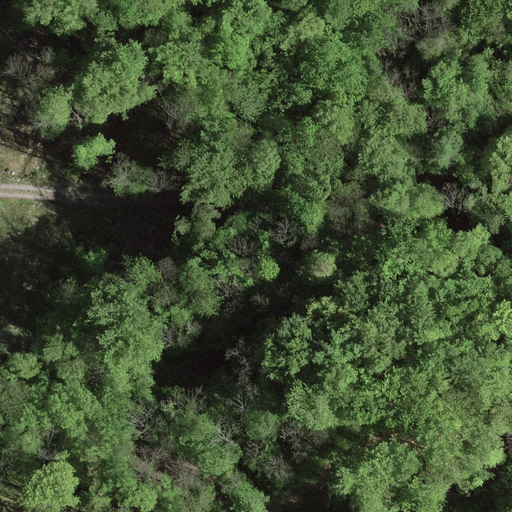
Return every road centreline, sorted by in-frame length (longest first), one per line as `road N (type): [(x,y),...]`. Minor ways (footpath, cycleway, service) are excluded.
road 1 (track): [(0,188),(255,222),(313,206),(409,196),(511,141)]
road 2 (track): [(218,511),(169,455),(0,385)]
